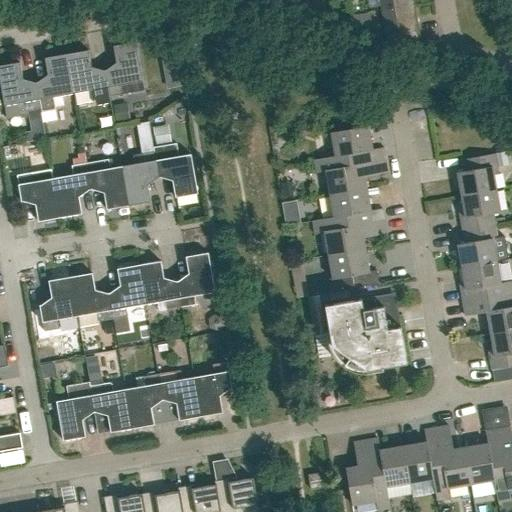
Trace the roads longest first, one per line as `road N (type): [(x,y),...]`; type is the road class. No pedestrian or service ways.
road 1 (residential): [(84,465),(451,404)]
road 2 (residential): [(451,404),(400,111)]
road 3 (residential): [(47,471),(7,254)]
road 4 (residential): [(7,254),(180,227)]
road 5 (residential): [(0,42),(46,33),(57,9),(70,3),(102,13),(104,22)]
